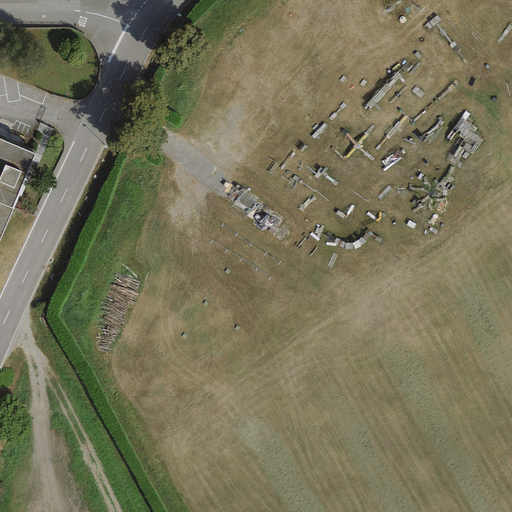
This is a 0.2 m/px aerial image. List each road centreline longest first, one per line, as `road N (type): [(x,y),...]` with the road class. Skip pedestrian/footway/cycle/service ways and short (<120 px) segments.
road 1 (residential): [(168,22),(0,393)]
road 2 (residential): [(168,22),(0,19)]
